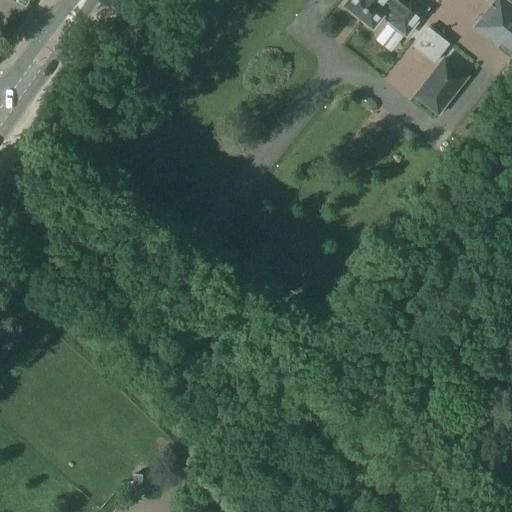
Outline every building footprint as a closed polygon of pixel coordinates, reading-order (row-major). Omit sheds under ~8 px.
[(348,0),(345,3),(372,25),(383,10),(392,17),(389,20),(405,33),(425,8),(414,0),(348,0)] [(511,55),(511,7),(502,0),(497,0),(476,26),(511,55)] [(434,62),(449,43),(437,34),(423,53),(434,62)] [(444,58),(415,95),(437,112),(466,76),(444,58)] [(133,472),(134,494),(151,493),(149,471),(133,472)]
